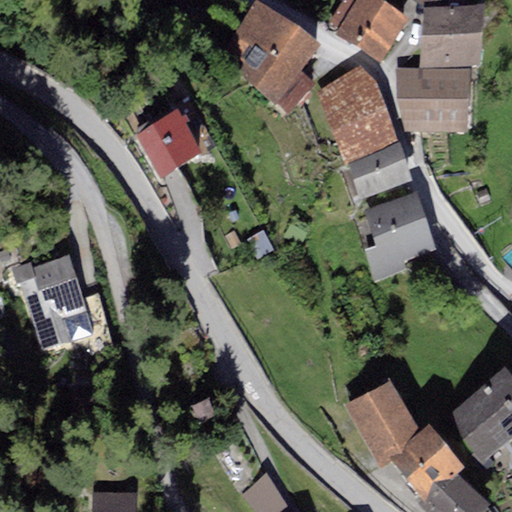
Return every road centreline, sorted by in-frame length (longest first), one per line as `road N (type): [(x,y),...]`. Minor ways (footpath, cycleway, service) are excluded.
road 1 (residential): [(0,65),(92,123),(121,158),(258,394),(294,439),(379,511)]
road 2 (residential): [(182,511),(86,188),(49,141),(0,106)]
road 3 (residential): [(289,17),(382,80),(432,200)]
road 4 (unknown): [(238,359),(223,377),(289,511)]
road 5 (residential): [(432,200),(435,234),(511,331)]
road 6 (residential): [(432,200),(511,296)]
